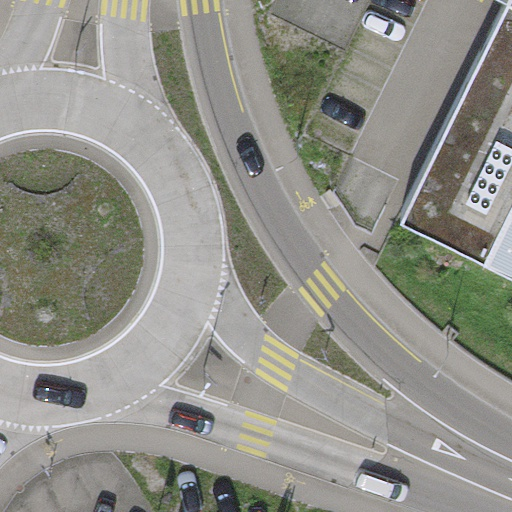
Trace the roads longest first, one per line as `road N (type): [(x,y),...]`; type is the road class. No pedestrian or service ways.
road 1 (primary): [(511,439),(454,413),(324,290),(279,229),(229,131),(202,0)]
road 2 (primary): [(167,350),(511,499)]
road 3 (primary): [(167,350),(191,306),(200,252),(189,199),(160,152),(116,119),(64,104)]
road 4 (primary): [(0,397),(31,406),(80,403),(126,385),(167,350)]
